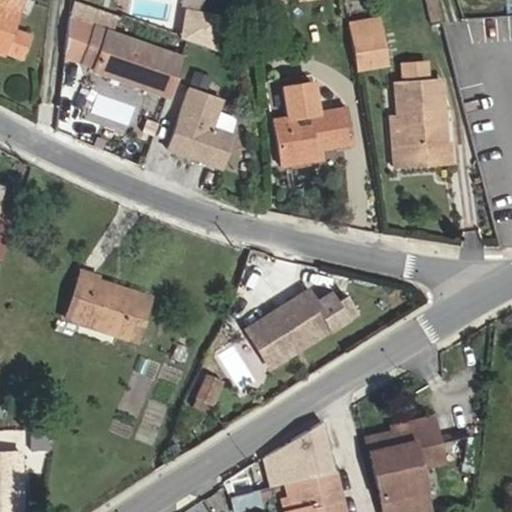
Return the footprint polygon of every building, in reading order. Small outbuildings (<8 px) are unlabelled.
[(0,0),(0,54),(18,61),(25,39),(6,32),(18,0),(0,0)] [(294,29),(289,0),(261,0),(266,32),(294,29)] [(81,64),(94,30),(66,19),(60,56),(81,64)] [(181,63),(166,57),(94,30),(81,64),(94,70),(93,72),(151,94),(166,99),(181,63)] [(358,73),(389,68),(384,36),(352,40),(358,73)] [(440,82),(395,86),(399,119),(405,169),(450,163),(440,82)] [(316,113),(313,84),(283,87),(286,117),(273,118),(277,153),(316,149),(353,145),(349,110),(316,113)] [(230,141),(209,133),(220,105),(187,92),(163,153),(217,174),(230,141)] [(399,119),(390,120),(394,170),(405,169),(399,119)] [(317,162),(316,149),(277,153),(277,166),(317,162)] [(148,298),(122,290),(120,296),(111,293),(113,287),(81,277),(68,320),(135,340),(148,298)] [(111,293),(120,296),(122,290),(113,287),(111,293)] [(307,292),(247,329),(270,366),(330,329),(315,304),(307,292)] [(330,329),(356,313),(345,296),(335,303),(329,294),(315,304),(330,329)] [(175,400),(176,373),(134,370),(133,398),(175,400)] [(212,403),(222,378),(206,371),(196,396),(212,403)] [(428,415),(387,425),(388,431),(392,447),(368,452),(382,511),(419,511),(427,510),(418,471),(414,451),(436,446),(428,415)] [(263,457),(271,486),(292,481),(334,472),(321,424),(263,457)] [(388,431),(364,437),(368,452),(392,447),(388,431)] [(418,471),(441,465),(436,446),(414,451),(418,471)] [(0,511),(22,511),(22,452),(0,451),(0,511)] [(283,511),(343,511),(334,472),(292,481),(298,507),(283,510),(283,511)] [(236,506),(251,503),(248,491),(231,495),(236,506)] [(252,511),(251,503),(236,506),(238,511),(252,511)]
